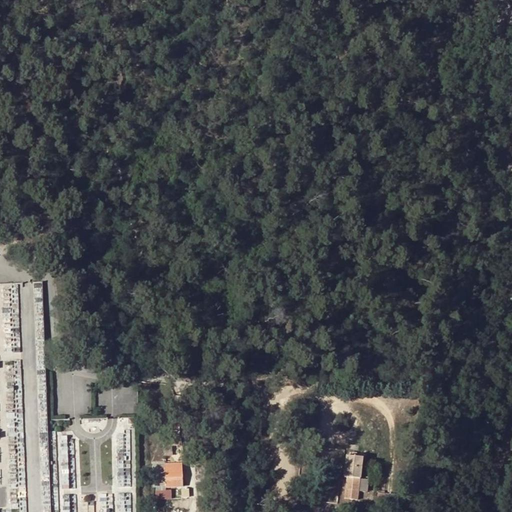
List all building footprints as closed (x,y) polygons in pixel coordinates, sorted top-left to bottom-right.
[(157,485),(170,485),(169,467),(157,468),(157,485)] [(180,485),(180,474),(180,467),(169,467),(170,485),(180,485)] [(325,494),(332,494),(344,494),(345,472),(324,472),(325,494)] [(187,473),(180,474),(180,485),(188,485),(187,473)] [(157,489),(157,498),(172,498),(172,489),(157,489)] [(332,494),(333,507),(342,506),(344,506),(344,494),(332,494)]
